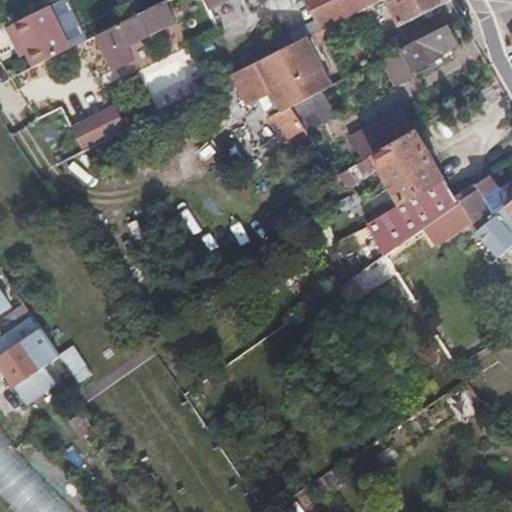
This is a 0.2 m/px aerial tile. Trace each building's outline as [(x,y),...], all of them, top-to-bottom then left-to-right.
[(126,47),(209,5),(206,0),(169,0),(140,15),(116,27),(117,31),(95,42),(104,58),(126,47)] [(211,8),(227,0),(206,0),(209,5),(211,8)] [(387,0),(402,26),(449,0),(306,0),(322,30),(330,26),(379,0),(387,0)] [(51,6),(8,28),(15,44),(22,40),(29,54),(35,67),(72,49),(51,6)] [(444,52),(460,44),(450,25),(385,59),(398,85),(448,61),(444,52)] [(338,37),(330,26),(322,30),(320,31),(327,43),(338,37)] [(316,50),(327,43),(320,31),(309,37),(316,50)] [(322,91),(335,85),(316,50),(309,37),(257,63),(232,75),(249,105),(273,93),(282,110),(269,117),(286,142),(297,135),(303,142),(310,137),(307,132),(291,107),(322,91)] [(22,57),(29,54),(22,40),(15,44),(22,57)] [(432,101),(466,86),(455,62),(421,78),(432,101)] [(489,100),(483,90),(470,98),(475,104),(478,102),(480,106),(489,100)] [(307,132),(337,115),(322,91),(291,107),(307,132)] [(117,106),(73,128),(84,151),(128,128),(117,106)] [(350,138),(363,161),(416,130),(404,107),(350,138)] [(479,231),(498,216),(506,209),(505,208),(511,202),(511,185),(497,197),(490,204),(481,190),(477,184),(457,198),(417,129),(416,130),(363,161),(369,173),(382,165),(400,195),(386,203),(388,207),(366,219),(386,254),(387,256),(448,213),(462,203),(468,211),(479,231)] [(236,150),(211,158),(217,178),(243,170),(236,150)] [(351,187),(369,173),(363,161),(341,174),(350,186),(351,187)] [(490,204),(497,197),(489,185),(481,190),(490,204)] [(344,212),(363,204),(357,194),(338,203),(344,212)] [(511,215),(511,202),(505,208),(506,209),(498,216),(502,221),(510,214),(511,215)] [(453,221),(468,211),(462,203),(448,213),(453,221)] [(511,231),(511,215),(510,214),(502,221),(511,231)] [(344,269),(328,221),(315,227),(332,274),(344,269)] [(0,313),(12,306),(0,289),(0,313)] [(11,313),(18,324),(32,314),(25,303),(11,313)] [(44,366),(60,355),(32,314),(18,324),(0,338),(0,379),(7,375),(27,403),(56,383),(44,366)] [(80,383),(93,375),(73,346),(60,355),(80,383)] [(0,463),(0,472),(18,504),(45,489),(23,450),(0,463)]
